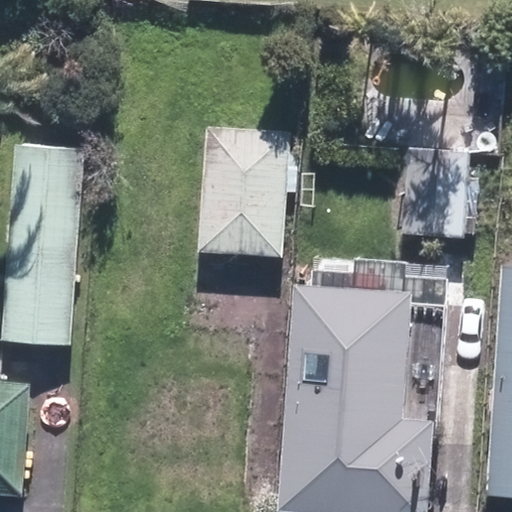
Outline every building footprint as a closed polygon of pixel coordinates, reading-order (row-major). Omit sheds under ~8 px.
[(293,136),(215,130),(205,246),(283,252),(293,136)] [(75,341),(90,147),(23,142),(8,336),(75,341)] [(469,154),(417,149),(411,224),(462,228),(469,154)] [(511,264),(510,264),(493,488),(511,488),(511,264)] [(421,292),(307,283),(290,501),(433,511),(435,511),(451,304),(421,302),(421,292)] [(252,359),(255,320),(94,309),(81,508),(142,511),(160,511),(163,468),(253,474),(260,360),(252,359)] [(0,491),(29,494),(36,385),(0,382),(0,491)]
